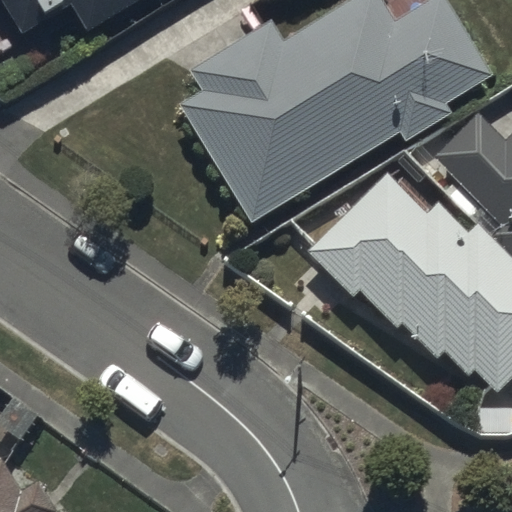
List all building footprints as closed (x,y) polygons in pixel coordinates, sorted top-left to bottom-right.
[(0,0),(0,10),(26,52),(75,22),(95,53),(180,0),(0,0)] [(187,125),(259,239),(447,122),(445,120),(494,90),(445,12),(397,42),(375,8),(292,59),(277,35),(197,85),(212,109),(187,125)] [(511,155),(509,158),(481,129),(436,173),(465,202),(511,249),(511,254),(508,259),(511,263),(511,155)] [(449,367),(473,392),(479,386),(504,411),(511,403),(511,270),(481,239),(470,249),(444,222),(431,235),(390,194),(313,270),(354,311),(362,303),(404,345),(408,341),(441,375),(449,367)] [(51,511),(42,496),(25,507),(16,493),(6,476),(0,479),(0,511),(51,511)]
